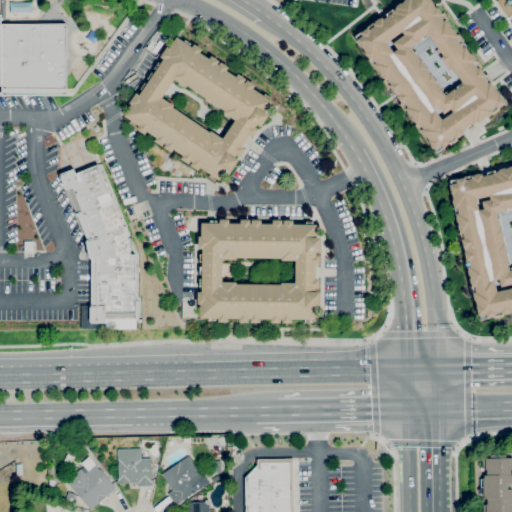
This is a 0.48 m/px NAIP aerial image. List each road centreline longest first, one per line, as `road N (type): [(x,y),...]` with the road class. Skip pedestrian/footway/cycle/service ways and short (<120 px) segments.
road 1 (secondary): [(438,407),(427,269),(387,144),(266,15)]
road 2 (trunk): [(407,370),(0,373)]
road 3 (trunk): [(0,414),(256,411)]
road 4 (secondary): [(183,0),(276,57),(356,152)]
road 5 (secondary): [(356,152),(401,269),(407,370)]
road 6 (secondary): [(407,370),(410,511)]
road 7 (trunk): [(277,410),(408,408)]
